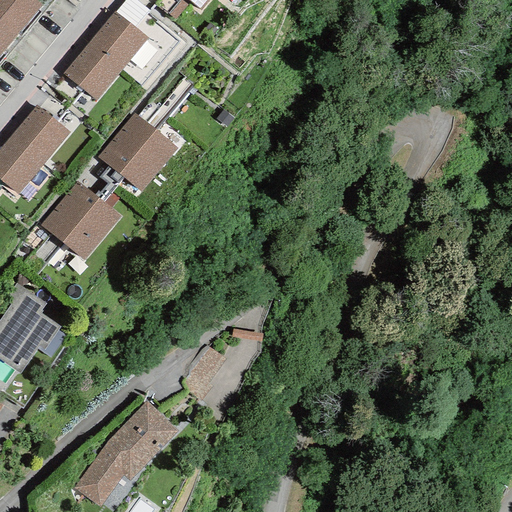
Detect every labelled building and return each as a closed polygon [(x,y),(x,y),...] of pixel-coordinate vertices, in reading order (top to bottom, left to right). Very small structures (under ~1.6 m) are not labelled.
[(33,0),(0,0),(0,54),(41,5),(33,0)] [(125,0),(115,12),(134,27),(149,11),(135,0),(125,0)] [(186,0),(200,12),(210,0),(186,0)] [(89,40),(123,69),(148,38),(134,27),(115,12),(114,10),(89,40)] [(123,69),(89,40),(63,74),(96,102),(123,69)] [(9,137),(44,163),(70,132),(36,104),(9,137)] [(118,198),(111,192),(123,178),(141,192),(177,148),(134,114),(97,157),(108,166),(98,178),(106,184),(99,192),(97,191),(93,196),(77,182),(40,225),(84,261),(120,217),(109,209),(118,198)] [(44,163),(9,137),(0,148),(0,180),(18,195),(44,163)] [(10,305),(0,319),(0,360),(19,374),(36,349),(50,358),(65,336),(57,331),(60,327),(40,312),(46,304),(16,284),(3,300),(10,305)] [(261,342),(263,334),(233,329),(231,337),(261,342)] [(182,381),(187,393),(200,402),(212,387),(207,384),(225,359),(207,345),(201,349),(189,366),(188,375),(182,381)] [(108,441),(73,489),(100,508),(123,476),(129,481),(178,431),(146,402),(108,441)]
